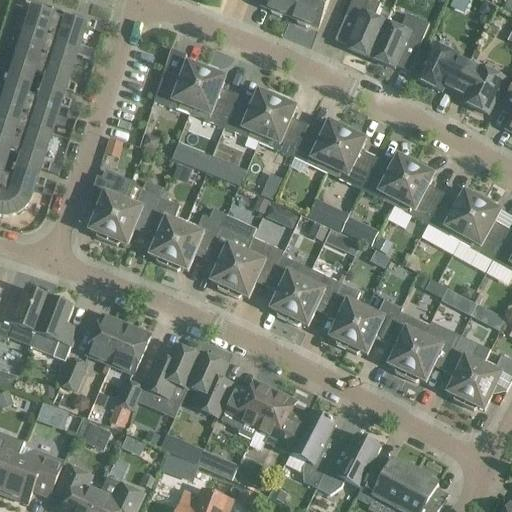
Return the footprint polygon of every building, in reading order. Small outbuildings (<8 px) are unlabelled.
[(19,0),(16,0),(14,8),(24,11),(27,2),(19,0)] [(290,19),(297,0),(265,0),(262,8),(290,19)] [(297,0),(290,19),(318,30),(330,0),(297,0)] [(347,51),(371,61),(386,26),(374,21),(380,6),(366,0),(353,0),(344,21),(357,27),(347,51)] [(53,11),(28,3),(27,2),(24,11),(34,14),(25,41),(50,49),(60,21),(51,18),(53,11)] [(495,9),(484,4),(478,15),(489,20),(495,9)] [(97,25),(73,17),(71,16),(68,23),(60,21),(50,49),(76,57),(79,48),(85,30),(94,33),(97,25)] [(400,32),(386,26),(371,61),(395,71),(405,47),(418,52),(429,27),(406,17),(400,32)] [(97,25),(94,33),(104,36),(106,28),(97,25)] [(33,75),(41,78),(50,49),(25,41),(16,68),(7,65),(4,74),(30,82),(33,75)] [(455,95),(469,66),(458,61),(459,59),(434,46),(416,82),(441,95),(444,89),(455,95)] [(79,48),(76,57),(93,63),(96,54),(79,48)] [(67,85),(76,57),(50,49),(41,78),(50,80),(48,88),(74,96),(77,88),(67,85)] [(165,71),(155,102),(190,116),(192,111),(208,69),(198,65),(195,68),(188,65),(183,78),(165,71)] [(480,71),(469,66),(455,95),(466,100),(463,105),(488,118),(506,82),(481,69),(480,71)] [(211,120),(226,127),(238,98),(222,92),(226,80),(219,77),(218,73),(208,69),(192,111),(203,116),(203,117),(211,120)] [(0,89),(9,93),(0,119),(25,128),(34,100),(26,97),(28,90),(2,81),(0,86),(0,89)] [(511,120),(506,131),(511,134),(511,91),(503,108),(511,112),(511,120)] [(250,135),(262,140),(279,98),(270,94),(266,96),(259,93),(254,105),(238,98),(226,127),(242,133),(250,137),(250,135)] [(25,128),(51,136),(60,109),(69,112),(72,104),(45,95),(43,102),(34,100),(25,128)] [(280,149),(295,156),(308,128),(292,121),(297,110),(290,107),(289,102),(279,98),(262,140),(273,145),(272,146),(280,149)] [(69,112),(67,118),(77,122),(82,107),(72,104),(69,112)] [(8,154),(16,157),(25,128),(0,119),(0,159),(5,161),(8,154)] [(319,166),(330,171),(349,130),(340,125),(336,128),(329,124),(324,136),(308,128),(295,156),(311,163),(318,167),(319,166)] [(42,164),(51,136),(25,128),(16,157),(25,159),(23,166),(49,175),(52,167),(42,164)] [(359,134),(349,130),(330,171),(341,176),(340,177),(348,181),(363,189),(377,161),(361,153),(367,142),(360,139),(359,134)] [(146,137),(142,148),(154,153),(158,142),(146,137)] [(110,140),(105,155),(120,160),(124,145),(110,140)] [(196,172),(206,176),(212,161),(202,157),(196,172)] [(386,199),(397,205),(418,164),(409,159),(405,162),(398,158),(392,169),(377,161),(363,189),(386,200),(386,199)] [(428,169),(418,164),(397,205),(408,210),(407,211),(429,224),(444,196),(429,188),(435,177),(428,174),(428,169)] [(0,207),(9,179),(1,176),(3,169),(0,167),(0,207)] [(52,167),(49,175),(59,178),(61,170),(52,167)] [(237,170),(230,187),(239,190),(240,191),(247,175),(237,170)] [(47,183),(20,174),(18,181),(9,179),(0,207),(0,217),(1,218),(3,218),(5,218),(8,218),(9,218),(11,218),(14,217),(17,216),(19,215),(22,213),(23,212),(26,210),(28,208),(29,206),(31,203),(32,202),(33,198),(34,196),(34,194),(34,192),(35,188),(44,191),(47,183)] [(107,245),(124,203),(112,198),(116,187),(97,180),(88,207),(96,217),(90,233),(96,236),(97,241),(107,245)] [(44,191),(43,195),(52,198),(56,186),(47,183),(44,191)] [(277,193),(266,188),(261,199),(272,204),(277,193)] [(124,203),(107,245),(117,249),(121,246),(128,249),(135,232),(138,225),(149,230),(161,202),(142,194),(130,189),(124,203)] [(452,234),(463,240),(485,200),(475,195),(471,197),(465,194),(459,204),(444,196),(429,224),(452,236),(452,234)] [(254,211),(265,216),(271,203),(259,199),(254,211)] [(494,205),(485,200),(463,240),(473,246),(473,247),(495,260),(510,233),(495,225),(501,214),(494,210),(494,205)] [(335,209),(317,201),(309,219),(327,227),(335,209)] [(157,266),(167,270),(185,228),(174,223),(180,210),(161,202),(149,230),(160,234),(150,258),(157,261),(157,266)] [(272,207),(267,220),(282,226),(287,214),(272,207)] [(220,233),(226,219),(227,219),(212,212),(208,222),(203,220),(197,233),(185,228),(167,270),(177,275),(181,272),(188,275),(198,251),(210,256),(220,233)] [(364,224),(350,218),(341,236),(355,243),(364,224)] [(315,225),(309,237),(323,244),(329,232),(315,225)] [(228,297),(251,247),(220,233),(210,256),(222,261),(211,285),(218,288),(218,292),(228,297)] [(511,233),(510,233),(495,260),(511,269),(511,233)] [(347,241),(333,235),(328,247),(340,253),(347,241)] [(393,246),(381,239),(375,250),(387,257),(393,246)] [(247,255),(228,297),(238,302),(242,299),(249,302),(259,278),(271,283),(282,259),(284,255),(254,241),(252,245),(251,247),(247,255)] [(282,289),(271,312),(277,315),(277,320),(287,325),(307,283),(312,273),(301,267),(282,259),(271,283),(282,289)] [(307,283),(287,325),(297,329),(301,327),(308,330),(319,306),(330,312),(342,287),(323,278),(312,273),(307,283)] [(431,284),(420,278),(416,287),(426,292),(431,284)] [(336,348),(346,353),(366,312),(355,306),(360,296),(342,287),(330,312),(341,317),(330,340),(336,343),(336,348)] [(9,341),(32,350),(51,301),(27,292),(21,309),(9,305),(0,329),(0,339),(8,343),(9,341)] [(465,292),(462,299),(463,300),(470,304),(474,297),(465,292)] [(474,297),(470,304),(477,307),(478,308),(482,300),(475,296),(474,297)] [(463,300),(457,312),(471,319),(477,307),(470,304),(463,300)] [(51,301),(32,350),(55,359),(54,361),(65,365),(78,332),(67,328),(74,310),(51,301)] [(366,312),(346,353),(357,358),(360,355),(367,358),(378,335),(389,340),(401,315),(402,312),(384,303),(382,307),(377,317),(366,312)] [(481,328),(487,316),(478,311),(471,323),(481,328)] [(425,340),(430,329),(401,315),(389,340),(399,345),(388,368),(395,371),(395,376),(405,381),(425,340)] [(87,358),(111,368),(127,329),(103,319),(87,358)] [(151,339),(127,329),(111,368),(135,378),(151,339)] [(427,335),(405,381),(415,385),(419,383),(426,386),(437,362),(447,368),(459,343),(461,340),(443,331),(441,334),(438,340),(427,335)] [(458,373),(447,396),(453,399),(454,404),(464,409),(484,368),(486,363),(474,358),(477,352),(479,348),(461,340),(459,343),(447,368),(458,373)] [(175,387),(188,393),(203,357),(202,357),(201,360),(176,349),(170,363),(159,358),(144,391),(169,402),(175,387)] [(227,368),(203,357),(188,393),(189,391),(200,395),(193,410),(218,421),(233,387),(221,382),(227,368)] [(484,368),(464,409),(474,413),(478,411),(484,414),(494,394),(503,399),(504,399),(506,395),(511,384),(511,363),(502,358),(500,363),(497,369),(486,363),(484,368)] [(70,361),(57,395),(73,401),(87,368),(70,361)] [(257,432),(275,395),(254,384),(251,391),(240,386),(221,424),(241,433),(239,436),(252,442),(257,432)] [(55,385),(43,385),(43,399),(55,399),(55,385)] [(128,385),(117,409),(121,411),(131,416),(132,416),(143,391),(128,385)] [(104,390),(101,397),(108,400),(112,393),(104,390)] [(9,393),(0,396),(0,407),(1,411),(14,405),(9,393)] [(296,405),(275,395),(257,432),(269,438),(265,446),(289,458),(306,423),(291,415),(296,405)] [(43,406),(36,424),(49,428),(56,411),(43,406)] [(121,411),(113,428),(124,433),(131,416),(121,411)] [(312,415),(291,456),(305,463),(303,468),(303,485),(316,491),(329,467),(318,461),(328,442),(336,427),(330,424),(330,421),(319,415),(316,417),(312,415)] [(95,427),(84,423),(77,440),(88,445),(95,427)] [(160,438),(149,433),(145,441),(157,446),(160,438)] [(316,491),(336,502),(345,484),(360,491),(381,450),(357,438),(341,470),(330,465),(316,491)] [(0,496),(4,498),(18,460),(5,455),(9,444),(0,440),(0,496)] [(182,448),(177,458),(197,467),(202,456),(182,448)] [(31,465),(18,460),(4,498),(28,507),(33,494),(50,500),(63,465),(35,454),(31,465)] [(203,455),(202,457),(197,467),(208,472),(214,460),(203,455)] [(198,470),(168,459),(163,473),(193,484),(198,470)] [(374,500),(396,511),(418,471),(403,463),(401,468),(393,463),(391,467),(378,460),(356,500),(370,508),(374,500)] [(255,466),(246,484),(263,493),(272,475),(255,466)] [(93,511),(100,497),(86,491),(92,479),(69,469),(56,496),(68,502),(63,511),(93,511)] [(432,479),(418,471),(396,511),(397,511),(441,511),(449,498),(436,491),(438,488),(430,483),(432,479)] [(137,511),(144,497),(108,480),(100,497),(93,511),(137,511)] [(185,496),(179,511),(229,511),(233,504),(203,493),(205,489),(190,483),(185,496)] [(291,497),(276,490),(271,499),(286,506),(291,497)] [(252,511),(258,500),(243,493),(237,505),(252,511)]
